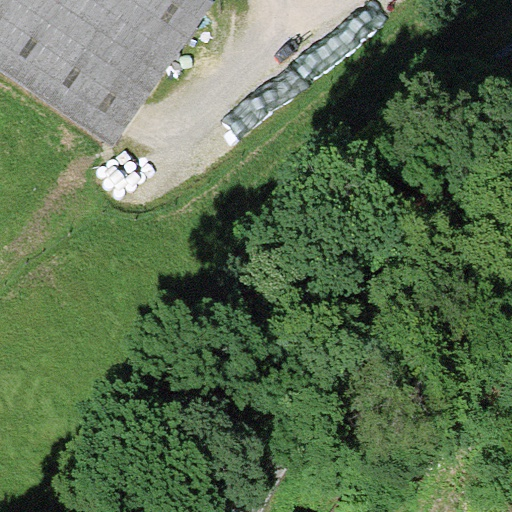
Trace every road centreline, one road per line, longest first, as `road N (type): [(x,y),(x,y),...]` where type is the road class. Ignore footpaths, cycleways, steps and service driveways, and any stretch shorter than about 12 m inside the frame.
road 1 (track): [(511,194),(448,230),(310,394),(249,511)]
road 2 (track): [(321,0),(274,24),(176,125)]
